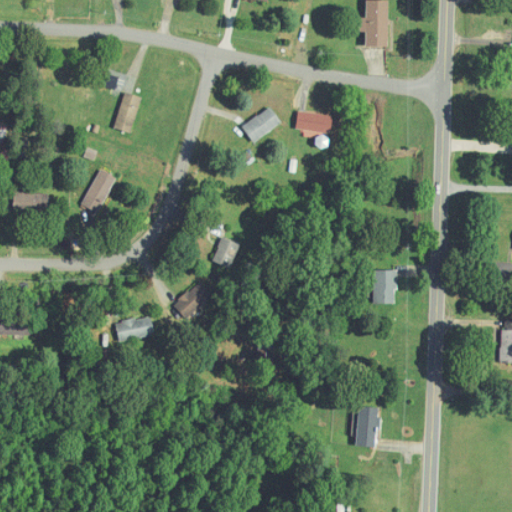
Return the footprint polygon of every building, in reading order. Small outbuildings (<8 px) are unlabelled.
[(366,47),(389,47),(390,1),(367,0),(366,47)] [(117,129),(134,133),(141,96),(124,93),(117,129)] [(283,123),(271,107),(243,127),(254,143),(283,123)] [(334,116),(299,110),(296,128),(331,134),(334,116)] [(83,204),(99,213),(117,178),(101,169),(83,204)] [(240,244),(222,237),(214,262),(232,268),(240,244)] [(397,270),(374,270),(374,304),(398,304),(397,270)] [(174,305),(186,318),(213,295),(202,282),(174,305)] [(155,335),(151,316),(117,323),(121,342),(155,335)] [(501,363),(511,363),(511,330),(502,330),(501,363)] [(357,446),(377,447),(379,408),(359,406),(357,446)]
